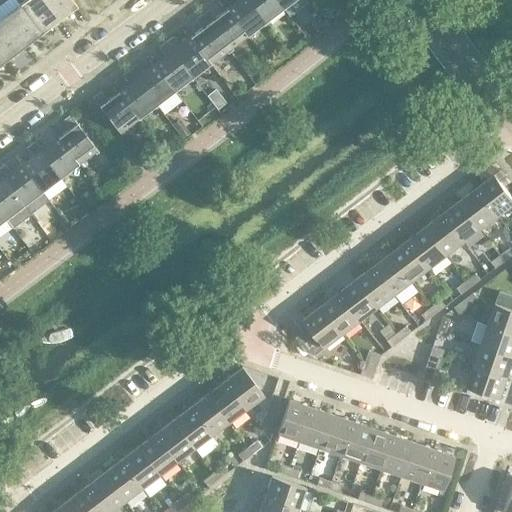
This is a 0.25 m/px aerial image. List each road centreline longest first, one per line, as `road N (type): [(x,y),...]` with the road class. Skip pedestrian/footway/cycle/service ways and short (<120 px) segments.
road 1 (residential): [(240,335),(511,127)]
road 2 (residential): [(13,511),(240,335)]
road 3 (residential): [(491,434),(257,356),(240,335)]
road 4 (residential): [(0,134),(179,0)]
road 5 (unclassified): [(511,122),(415,0)]
